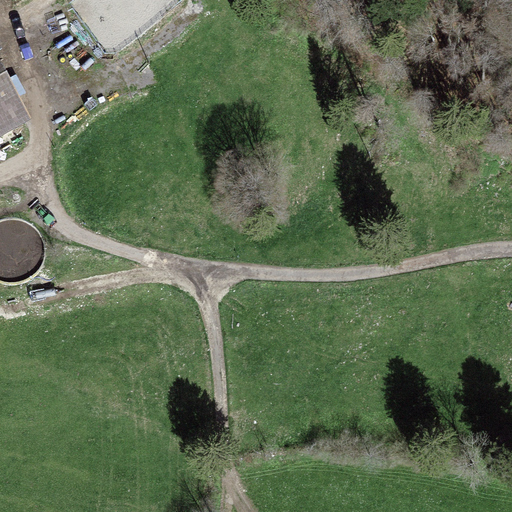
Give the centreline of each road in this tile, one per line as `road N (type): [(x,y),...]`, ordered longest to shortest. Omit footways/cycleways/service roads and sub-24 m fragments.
road 1 (track): [(511,259),(481,256),(353,279),(252,278),(195,274),(62,230),(38,199),(35,123),(3,45),(48,0)]
road 2 (track): [(195,274),(214,330),(225,511)]
